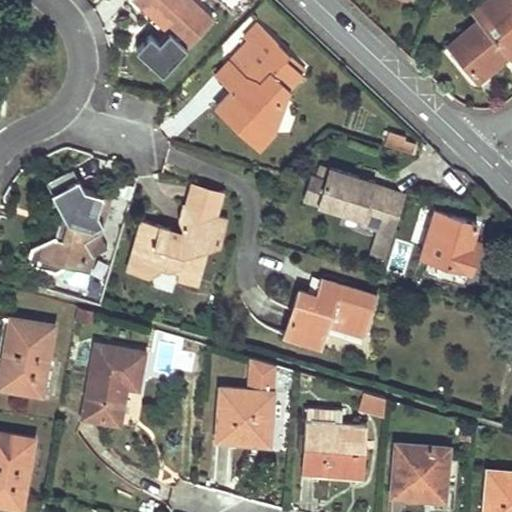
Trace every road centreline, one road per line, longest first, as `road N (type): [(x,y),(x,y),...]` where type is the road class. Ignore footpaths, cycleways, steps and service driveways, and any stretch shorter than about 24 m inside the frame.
road 1 (tertiary): [(314,0),(482,157)]
road 2 (residential): [(47,0),(78,37),(78,85),(58,115),(0,150)]
